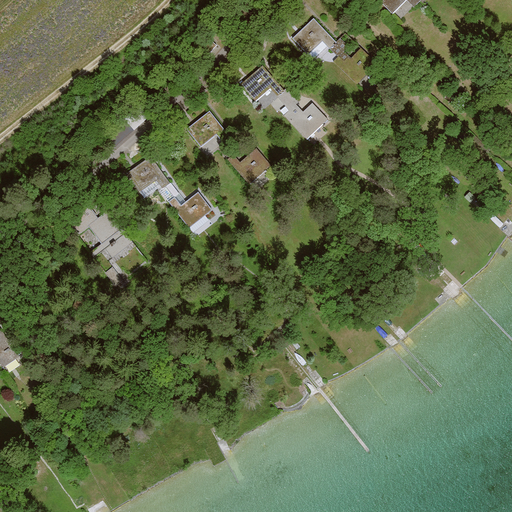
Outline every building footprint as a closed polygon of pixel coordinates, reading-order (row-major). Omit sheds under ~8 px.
[(378,0),(393,15),(407,1),(414,8),(421,1),(419,0),(378,0)] [(333,62),(358,86),(378,66),(361,49),(351,59),(344,52),(349,47),(340,38),(336,42),(313,19),(292,40),(308,55),(322,42),(337,57),(333,62)] [(270,89),(277,97),(289,111),(284,116),(306,140),(328,121),(313,103),(302,113),(296,105),(299,102),(286,89),(284,91),(262,66),(241,85),(256,102),(270,89)] [(451,91),(443,98),(451,105),(458,98),(451,91)] [(230,138),(210,112),(186,130),(200,148),(216,135),(223,144),(230,138)] [(250,186),(272,166),(256,149),(240,163),(231,152),(225,157),(250,186)] [(170,184),(150,157),(126,174),(140,193),(156,181),(162,190),(170,184)] [(189,229),(212,211),(198,193),(181,206),(174,198),(168,202),(189,229)] [(98,218),(89,206),(69,221),(80,235),(89,228),(112,259),(133,243),(109,211),(98,218)] [(0,363),(3,369),(19,358),(1,332),(0,332),(0,363)]
